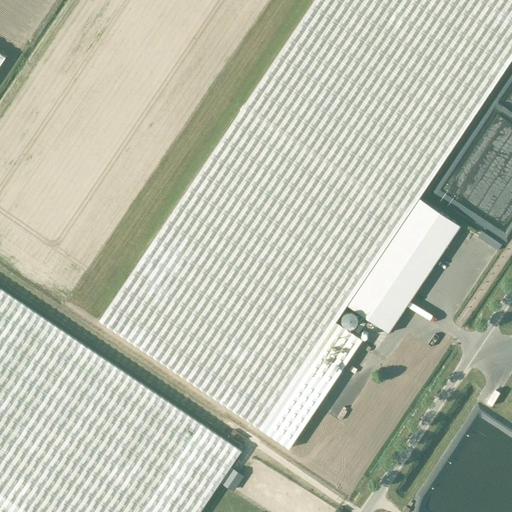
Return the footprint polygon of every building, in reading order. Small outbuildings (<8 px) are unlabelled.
[(511,0),(314,0),(99,320),(289,448),(362,339),(336,321),(347,305),(389,333),(461,225),(419,197),(511,58),(511,0)] [(461,184),(460,192),(479,211),(478,214),(489,225),(490,225),(496,232),(499,228),(502,231),(511,231),(511,180),(507,180),(501,174),(473,172),(461,184)] [(0,288),(0,511),(200,511),(241,451),(0,288)] [(351,310),(349,310),(347,311),(346,311),(345,312),(343,314),(343,315),(342,316),(342,318),(342,320),(342,321),(343,323),(343,324),(345,325),(346,326),(347,327),(349,327),(351,327),(352,327),(354,326),(355,326),(356,324),(357,323),(358,322),(358,320),(358,319),(358,317),(358,316),(357,314),(356,313),(355,312),(354,311),(352,311),(351,310)] [(369,352),(372,346),(365,344),(362,349),(369,352)] [(354,353),(351,358),(357,362),(360,357),(354,353)] [(232,469),(223,483),(235,491),(245,477),(232,469)]
